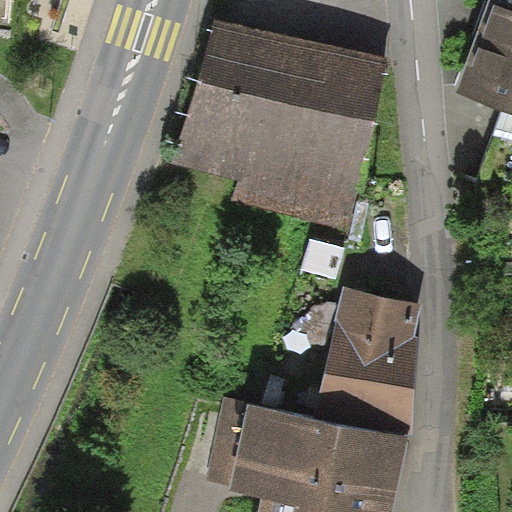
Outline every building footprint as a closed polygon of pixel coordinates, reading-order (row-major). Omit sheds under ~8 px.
[(316,0),(237,0),(231,25),(304,43),(316,0)] [(511,0),(491,0),(457,94),(511,113),(511,0)] [(231,25),(214,20),(177,167),(239,182),(234,202),(349,230),(391,65),(304,43),(231,25)] [(420,307),(344,291),(316,423),(410,443),(417,393),(420,307)] [(316,423),(249,409),(245,432),(233,486),(230,499),(263,505),(261,511),(395,511),(410,443),(316,423)] [(233,486),(245,432),(220,426),(207,480),(233,486)]
